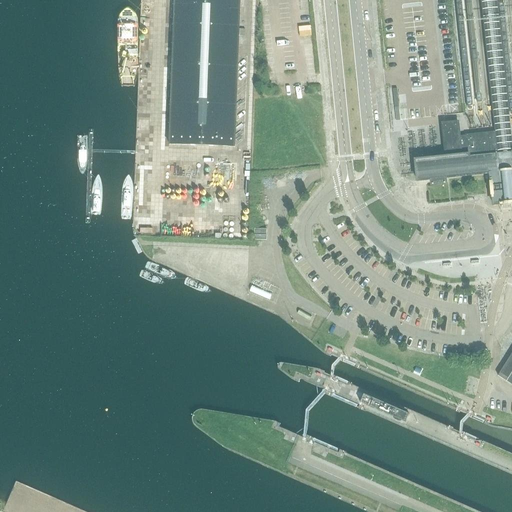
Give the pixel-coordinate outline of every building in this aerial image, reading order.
[(235,146),(239,8),(239,0),(174,0),(169,144),(235,146)] [(460,135),(459,122),(444,123),(447,151),(462,150),(460,135)] [(498,152),(496,132),(460,135),(462,150),(468,149),(473,148),(474,154),(498,152)] [(491,172),(500,171),(498,152),(474,154),(468,155),(417,160),(419,179),(491,172)] [(500,171),(491,172),(495,204),(506,203),(511,202),(511,170),(507,171),(502,171),(500,171)] [(511,383),(511,353),(498,375),(511,383)] [(409,414),(363,394),(360,402),(406,422),(409,414)]
